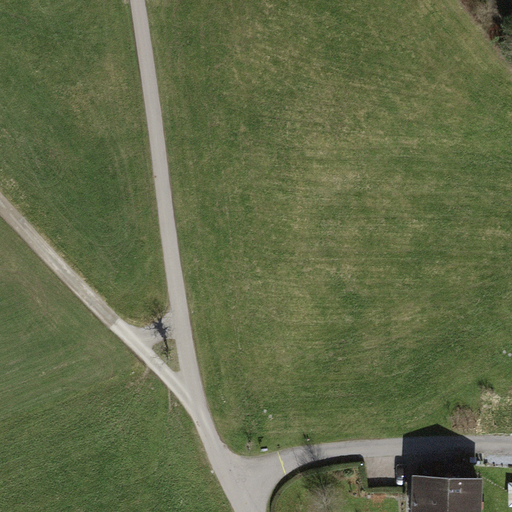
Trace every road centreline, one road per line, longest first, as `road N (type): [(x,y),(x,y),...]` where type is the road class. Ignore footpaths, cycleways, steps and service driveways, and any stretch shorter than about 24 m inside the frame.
road 1 (unclassified): [(232,484),(192,394),(138,0)]
road 2 (residential): [(232,484),(276,461),(374,447),(511,442)]
